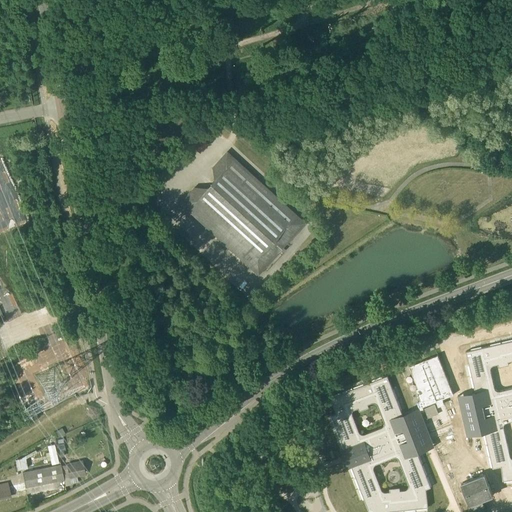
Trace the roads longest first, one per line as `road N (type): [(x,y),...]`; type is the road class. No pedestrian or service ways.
road 1 (secondary): [(214,420),(381,324),(511,275)]
road 2 (tertiary): [(112,391),(63,106)]
